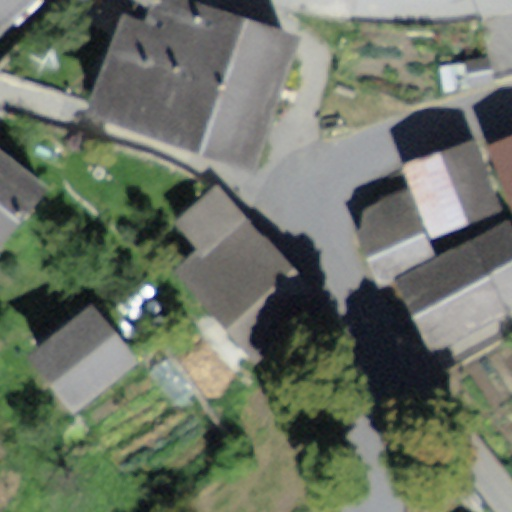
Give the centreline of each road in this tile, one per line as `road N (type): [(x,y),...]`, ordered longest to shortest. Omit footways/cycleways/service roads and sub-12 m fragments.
road 1 (residential): [(0,101),(175,155),(299,221)]
road 2 (tertiary): [(377,511),(387,455),(383,382),(299,221)]
road 3 (tertiary): [(299,221),(302,196),(351,150),(511,103)]
